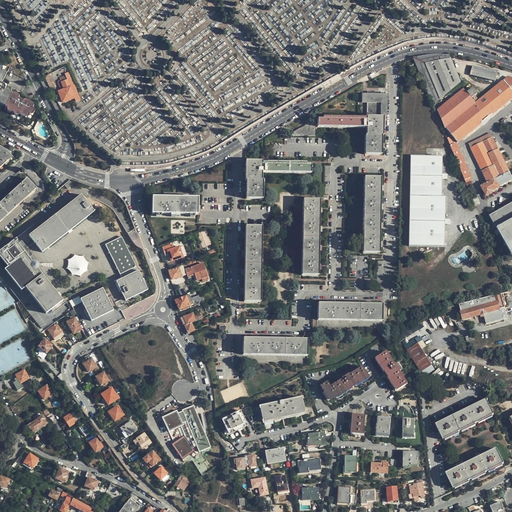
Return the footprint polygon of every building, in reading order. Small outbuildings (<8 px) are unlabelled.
[(412,58),(416,69),(450,58),(448,54),(440,53),(438,53),(434,53),(432,53),(430,53),(427,54),(412,58)] [(450,58),(416,69),(432,105),(460,82),(450,58)] [(469,73),(470,71),(470,70),(470,68),(468,66),(466,65),(464,65),(462,65),(460,67),(459,69),(459,70),(460,73),(461,74),(463,75),(464,76),(466,75),(468,74),(469,73)] [(492,81),(494,71),(472,66),(469,75),(492,81)] [(0,104),(9,109),(24,116),(28,114),(30,111),(31,108),(31,103),(8,92),(4,90),(5,86),(1,84),(1,82),(7,71),(0,67),(0,104)] [(71,80),(68,70),(56,75),(57,78),(59,79),(65,76),(68,82),(71,80)] [(83,89),(80,82),(69,86),(68,82),(65,76),(59,79),(61,83),(57,84),(59,90),(61,89),(62,91),(58,92),(61,100),(63,103),(74,99),(71,91),(75,89),(76,91),(83,89)] [(511,78),(507,78),(475,104),(487,118),(511,97),(511,78)] [(4,90),(8,92),(11,87),(1,82),(1,84),(5,86),(4,90)] [(463,90),(438,110),(446,127),(457,142),(487,118),(475,104),(463,90)] [(385,120),(385,117),(386,91),(368,91),(368,93),(367,102),(367,110),(361,110),(361,114),(322,113),(322,115),(317,115),(317,124),(367,125),(367,135),(366,135),(365,146),(365,154),(382,155),(382,147),(382,143),(382,136),(383,136),(384,128),(384,125),(384,121),(385,121),(385,120)] [(24,116),(9,109),(6,115),(26,125),(31,125),(36,115),(30,111),(28,114),(24,116)] [(315,133),(316,118),(313,117),(292,129),(292,132),(315,133)] [(486,184),(509,173),(490,133),(468,144),(487,182),(486,183),(486,184)] [(449,146),(461,174),(465,184),(469,182),(471,181),(461,155),(456,143),(449,146)] [(0,168),(12,157),(7,151),(0,147),(0,168)] [(410,156),(410,177),(443,177),(443,156),(410,156)] [(246,160),(246,168),(246,172),(245,180),(246,179),(246,186),(246,191),(246,198),(262,199),(263,179),(262,179),(262,172),(312,173),(312,163),(307,163),(307,162),(246,160)] [(511,181),(511,178),(509,173),(486,184),(481,187),(485,196),(491,193),(491,192),(511,181)] [(380,223),(380,209),(380,203),(380,190),(380,185),(380,177),(367,177),(363,177),(362,253),(379,253),(379,247),(379,241),(380,228),(380,223)] [(410,177),(409,197),(442,197),(443,177),(410,177)] [(0,221),(35,190),(25,180),(0,203),(0,221)] [(67,191),(73,186),(70,183),(64,188),(67,191)] [(42,254),(95,213),(82,196),(29,236),(42,254)] [(197,198),(188,197),(182,197),(169,197),(163,197),(152,196),(152,213),(197,215),(197,198)] [(409,197),(409,222),(446,223),(446,197),(442,197),(409,197)] [(318,229),(318,224),(319,211),(319,205),(319,199),(302,199),(301,267),(301,274),(318,274),(318,267),(318,262),(318,248),(318,243),(318,229)] [(511,203),(488,217),(495,230),(511,220),(511,203)] [(511,257),(511,220),(495,230),(510,258),(511,257)] [(446,247),(446,223),(409,222),(409,247),(446,247)] [(245,226),(245,232),(245,238),(244,251),(244,257),(244,270),(244,276),(244,289),(243,294),(243,302),(260,302),(262,227),(245,226)] [(201,247),(211,245),(208,230),(199,231),(201,247)] [(148,290),(121,237),(104,245),(121,279),(116,281),(125,301),(148,290)] [(63,301),(16,242),(17,241),(15,239),(0,250),(0,257),(8,267),(4,270),(21,292),(25,288),(46,315),(63,301)] [(178,252),(176,247),(173,248),(172,245),(162,248),(162,250),(163,249),(166,256),(178,252)] [(69,258),(67,271),(82,275),(83,271),(87,272),(89,261),(84,260),(85,256),(74,254),(73,259),(69,258)] [(203,263),(185,270),(187,275),(188,277),(195,275),(196,275),(198,281),(203,279),(203,281),(209,279),(203,263)] [(184,266),(179,268),(182,277),(187,275),(185,270),(184,266)] [(182,277),(179,268),(169,272),(172,280),(182,277)] [(195,275),(188,277),(189,279),(194,277),(196,284),(197,284),(203,281),(203,279),(198,281),(196,275),(195,275)] [(223,297),(217,283),(214,284),(220,298),(223,297)] [(102,289),(81,299),(92,322),(112,310),(102,289)] [(201,294),(194,297),(191,299),(193,304),(194,306),(198,305),(197,302),(203,300),(201,294)] [(499,295),(479,300),(484,316),(486,324),(507,318),(502,299),(500,294),(499,295)] [(190,305),(186,297),(175,301),(179,309),(190,305)] [(484,316),(479,300),(458,306),(462,323),(484,316)] [(383,304),(371,304),(365,304),(352,304),(346,304),(333,304),(327,303),(318,304),(318,321),(382,323),(383,304)] [(192,332),(194,331),(191,323),(195,321),(192,313),(181,318),(187,334),(192,332)] [(80,329),(75,318),(67,322),(73,333),(80,329)] [(53,337),(62,331),(57,324),(48,331),(53,337)] [(307,339),(296,339),(290,339),(277,339),(271,339),(258,339),(253,338),(243,338),(242,355),(307,355),(307,339)] [(404,345),(407,349),(418,342),(415,338),(404,345)] [(49,348),(52,345),(45,339),(39,346),(46,353),(50,349),(49,348)] [(423,372),(426,378),(436,372),(418,344),(407,351),(421,372),(422,372),(423,372)] [(406,385),(386,353),(376,359),(397,391),(406,385)] [(97,367),(92,359),(83,364),(88,373),(97,367)] [(327,401),(367,376),(361,367),(347,375),(346,373),(340,377),(341,379),(329,387),(326,382),(319,385),(323,392),(322,393),(327,401)] [(29,378),(24,370),(16,375),(20,383),(29,378)] [(108,381),(103,373),(96,378),(101,386),(108,381)] [(43,399),(52,393),(46,385),(38,391),(43,399)] [(117,399),(111,389),(101,395),(103,398),(101,400),(103,402),(106,402),(107,405),(117,399)] [(262,421),(304,412),(301,396),(282,400),(281,399),(278,399),(278,401),(259,405),(262,421)] [(444,442),(492,417),(483,401),(435,424),(444,442)] [(124,415),(117,406),(108,413),(114,422),(124,415)] [(210,448),(193,406),(182,411),(183,413),(186,422),(199,453),(210,448)] [(50,413),(46,407),(42,410),(47,416),(50,413)] [(178,415),(176,411),(161,418),(168,432),(183,425),(182,423),(178,415)] [(228,434),(246,425),(239,411),(221,420),(228,434)] [(77,421),(71,413),(63,418),(69,426),(77,421)] [(186,422),(183,413),(178,415),(182,423),(186,422)] [(38,430),(47,423),(44,419),(45,418),(43,415),(26,426),(28,429),(29,429),(30,428),(32,431),(33,431),(37,429),(38,430)] [(363,434),(365,416),(352,415),(350,433),(363,434)] [(388,436),(390,418),(378,417),(377,424),(376,424),(376,429),(377,429),(376,435),(388,436)] [(136,430),(129,420),(119,427),(123,432),(122,433),(125,438),(136,430)] [(414,438),(414,420),(403,420),(402,438),(414,438)] [(91,431),(86,425),(84,423),(75,429),(81,438),(91,431)] [(104,440),(98,432),(96,433),(101,442),(104,440)] [(325,445),(324,432),(304,435),(304,439),(303,439),(303,445),(319,446),(319,447),(325,445)] [(151,443),(147,437),(145,439),(142,435),(135,439),(141,448),(145,445),(146,446),(151,443)] [(171,445),(182,460),(194,451),(183,436),(171,445)] [(103,446),(97,437),(89,442),(96,451),(103,446)] [(38,461),(38,459),(32,455),(33,454),(33,453),(27,449),(23,454),(27,457),(24,463),(32,468),(33,467),(35,466),(34,465),(36,463),(37,463),(38,461)] [(285,461),(283,449),(266,452),(269,465),(282,463),(281,461),(285,461)] [(454,491),(504,466),(495,449),(445,474),(454,491)] [(143,459),(146,464),(148,462),(152,467),(160,460),(152,451),(143,459)] [(420,466),(420,453),(404,453),(404,468),(411,468),(411,466),(420,466)] [(244,455),(245,457),(233,459),(234,462),(236,462),(236,467),(242,466),(243,468),(251,466),(251,465),(256,464),(255,454),(244,455)] [(356,472),(356,456),(345,456),(345,472),(356,472)] [(309,472),(321,471),(319,458),(300,461),(300,466),(299,467),(300,475),(309,474),(309,472)] [(387,473),(388,463),(372,461),(371,473),(387,473)] [(166,474),(161,467),(153,474),(159,480),(166,474)] [(69,476),(68,475),(69,472),(61,468),(57,478),(61,480),(61,481),(61,482),(63,483),(64,482),(65,481),(66,482),(69,476)] [(145,471),(140,475),(142,479),(148,474),(145,471)] [(19,472),(15,478),(21,480),(21,482),(31,486),(34,477),(22,473),(19,472)] [(90,479),(92,474),(87,472),(85,477),(88,478),(85,487),(93,490),(97,481),(90,479)] [(288,492),(286,475),(274,477),(277,494),(288,492)] [(13,480),(9,478),(8,479),(0,476),(0,485),(5,488),(7,484),(11,486),(13,480)] [(162,479),(164,484),(171,481),(169,476),(162,479)] [(252,489),(257,494),(259,493),(260,496),(268,495),(265,478),(251,480),(252,489)] [(425,499),(423,483),(413,484),(413,486),(409,486),(410,497),(413,496),(414,499),(421,498),(421,500),(422,500),(423,501),(424,501),(425,500),(425,499)] [(349,503),(350,488),(339,487),(338,503),(349,503)] [(398,502),(397,487),(386,488),(387,503),(398,502)] [(317,499),(316,488),(302,488),(302,500),(317,499)] [(57,500),(61,492),(59,491),(59,489),(58,489),(56,491),(53,489),(52,490),(51,489),(48,496),(57,500)] [(375,501),(374,490),(361,491),(362,504),(367,504),(367,502),(375,501)] [(88,511),(91,509),(72,499),(70,505),(83,511),(88,511)] [(133,511),(137,506),(133,503),(132,505),(130,503),(131,502),(128,500),(124,505),(125,505),(120,511),(133,511)] [(504,511),(500,502),(489,506),(491,511),(504,511)]
